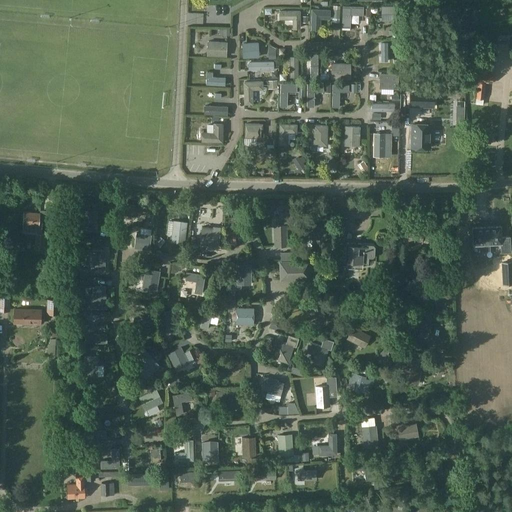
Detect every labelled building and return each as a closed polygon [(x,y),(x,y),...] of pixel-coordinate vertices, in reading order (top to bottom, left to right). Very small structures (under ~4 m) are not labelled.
[(341,6),(341,27),(349,27),(349,15),(362,15),(362,6),(341,6)] [(381,6),(381,21),(399,21),(399,6),(381,6)] [(299,11),(279,11),(279,19),(292,19),(292,28),(299,28),(299,11)] [(311,11),(311,29),(319,29),(319,19),(329,19),(329,11),(311,11)] [(208,41),(208,55),(225,56),(225,42),(208,41)] [(390,57),(389,41),(380,41),(380,57),(390,57)] [(242,43),(242,57),(258,57),(257,42),(242,43)] [(336,51),(328,53),(330,61),(338,59),(336,51)] [(330,63),(330,78),(349,78),(349,63),(330,63)] [(475,98),(475,104),(482,105),(483,99),(485,83),(491,83),(492,75),(486,74),(487,65),(479,64),(477,82),(475,98)] [(212,72),(206,72),(206,77),(205,85),(225,86),(225,78),(212,77),(212,72)] [(379,73),(379,89),(397,89),(397,73),(379,73)] [(277,80),(267,81),(268,89),(277,89),(277,80)] [(244,81),(244,104),(252,104),(252,90),(262,90),(262,81),(244,81)] [(279,84),(279,106),(287,106),(287,92),(296,92),(296,84),(279,84)] [(306,84),(306,106),(314,106),(314,91),(322,91),(322,84),(306,84)] [(331,84),(331,107),(339,107),(339,92),(348,92),(348,84),(331,84)] [(424,97),(423,109),(431,109),(432,98),(424,97)] [(200,132),(200,141),(221,141),(221,123),(213,123),(212,133),(200,132)] [(244,123),(244,137),(259,137),(259,128),(261,128),(261,123),(244,123)] [(279,124),(278,145),(286,145),(287,132),(295,133),(296,124),(279,124)] [(411,147),(429,148),(429,140),(430,140),(431,140),(432,133),(430,133),(430,125),(411,124),(411,147)] [(313,125),(313,144),(326,144),(326,125),(313,125)] [(344,126),(344,145),(358,145),(358,126),(344,126)] [(384,134),(374,134),(373,156),(384,156),(384,134)] [(476,143),(490,144),(491,136),(478,134),(476,143)] [(298,159),(293,162),(296,167),(302,164),(303,163),(299,158),(298,159)] [(331,159),(325,163),(329,171),(335,167),(331,161),(331,159)] [(84,231),(97,231),(97,210),(84,210),(84,231)] [(24,212),(22,224),(21,233),(34,234),(33,249),(44,250),(45,234),(41,234),(42,221),(38,221),(39,213),(24,212)] [(175,220),(173,234),(172,241),(184,243),(187,222),(175,220)] [(500,224),(473,226),(474,244),(480,243),(481,249),(491,248),(490,242),(501,241),(502,250),(511,249),(510,234),(501,235),(500,224)] [(274,225),(275,246),(285,246),(284,225),(274,225)] [(305,225),(304,238),(325,239),(326,226),(305,225)] [(212,238),(201,237),(200,244),(219,246),(220,227),(213,226),(212,238)] [(403,229),(402,242),(422,243),(422,242),(427,242),(428,232),(422,232),(423,231),(412,230),(412,228),(404,227),(403,229)] [(234,232),(226,233),(226,241),(235,241),(234,232)] [(133,248),(148,250),(150,235),(136,233),(133,248)] [(160,236),(154,243),(159,248),(165,241),(160,236)] [(191,236),(189,242),(196,244),(198,238),(191,236)] [(346,243),(345,261),(347,261),(347,262),(347,267),(361,268),(361,263),(367,263),(367,258),(372,258),(373,257),(374,248),(372,246),(365,245),(365,247),(361,246),(361,244),(346,243)] [(299,245),(293,249),(296,254),(302,251),(299,245)] [(104,249),(91,249),(91,268),(104,268),(104,249)] [(293,252),(280,252),(280,261),(293,260),(293,252)] [(279,261),(280,279),(308,278),(307,259),(293,260),(280,261),(279,261)] [(511,261),(501,263),(501,272),(504,272),(504,284),(511,283),(511,261)] [(50,275),(51,264),(42,263),(41,275),(50,275)] [(171,263),(170,273),(174,273),(180,269),(182,269),(182,265),(171,263)] [(250,265),(237,265),(236,290),(241,290),(241,289),(241,284),(250,284),(251,265),(250,265)] [(79,268),(79,277),(87,277),(87,269),(79,268)] [(146,269),(142,287),(156,289),(159,271),(146,269)] [(409,279),(405,286),(417,294),(428,278),(417,271),(411,281),(409,279)] [(194,292),(201,293),(204,275),(187,272),(185,279),(196,281),(194,292)] [(43,281),(34,286),(38,292),(46,286),(43,281)] [(106,293),(94,293),(88,293),(88,308),(106,308),(106,293)] [(9,297),(5,297),(0,296),(0,310),(9,311),(9,297)] [(59,299),(51,299),(46,299),(46,314),(59,314),(59,299)] [(322,303),(303,305),(304,317),(323,315),(322,303)] [(200,326),(207,328),(210,316),(218,318),(220,311),(205,307),(200,326)] [(152,308),(133,311),(135,325),(154,323),(152,308)] [(235,323),(253,323),(253,308),(235,308),(235,323)] [(44,311),(40,310),(14,309),(13,323),(39,324),(39,323),(43,323),(44,311)] [(161,329),(174,327),(172,309),(159,311),(161,329)] [(186,314),(184,322),(191,323),(193,316),(186,314)] [(413,314),(410,329),(430,332),(433,318),(413,314)] [(233,333),(252,335),(253,324),(234,323),(233,333)] [(93,334),(94,326),(85,325),(84,342),(107,343),(107,334),(93,334)] [(364,347),(370,336),(353,327),(347,339),(364,347)] [(281,350),(278,360),(287,363),(292,345),(294,346),(297,338),(289,335),(287,341),(276,338),(273,348),(281,350)] [(316,353),(313,363),(323,366),(328,348),(330,349),(333,341),(324,338),(322,345),(310,342),(308,351),(316,353)] [(47,344),(47,355),(48,355),(48,363),(55,363),(55,339),(49,339),(49,344),(47,344)] [(131,340),(124,342),(126,349),(133,347),(131,340)] [(188,363),(180,347),(168,352),(175,369),(188,363)] [(379,353),(376,364),(389,367),(393,356),(390,348),(386,347),(379,353)] [(132,362),(141,373),(155,361),(146,350),(132,362)] [(445,351),(443,358),(449,361),(452,353),(445,351)] [(84,355),(84,375),(97,375),(97,355),(84,355)] [(404,380),(418,383),(421,370),(416,369),(419,358),(408,356),(405,367),(401,365),(398,376),(405,378),(404,380)] [(215,377),(222,377),(222,366),(235,366),(235,359),(215,359),(215,377)] [(365,375),(352,372),(349,385),(354,387),(353,388),(365,392),(369,379),(364,378),(365,375)] [(175,373),(167,379),(172,386),(180,381),(175,373)] [(263,377),(260,388),(267,390),(267,392),(280,395),(282,383),(273,381),(273,379),(263,377)] [(329,389),(335,388),(335,377),(326,378),(327,384),(329,384),(329,389)] [(327,387),(326,385),(315,385),(316,406),(328,406),(327,387)] [(139,396),(145,410),(162,402),(156,388),(139,396)] [(207,388),(207,396),(214,396),(215,388),(207,388)] [(172,395),(176,414),(183,413),(181,401),(191,398),(189,391),(172,395)] [(216,391),(215,404),(234,405),(234,392),(216,391)] [(443,394),(440,402),(448,405),(451,398),(443,394)] [(287,406),(287,414),(298,414),(294,404),(294,403),(287,403),(287,406)] [(168,428),(178,423),(174,415),(165,420),(168,428)] [(91,418),(83,419),(84,438),(105,437),(105,429),(92,430),(91,418)] [(159,418),(153,421),(156,428),(162,424),(159,418)] [(418,435),(415,423),(397,426),(399,439),(418,435)] [(374,425),(360,426),(362,447),(376,445),(374,425)] [(109,437),(115,435),(112,428),(106,430),(109,437)] [(328,444),(318,445),(318,454),(335,453),(335,432),(327,433),(328,444)] [(290,434),(277,434),(279,454),(291,453),(290,434)] [(247,437),(242,438),(242,441),(243,456),(255,455),(254,437),(247,437)] [(175,453),(176,461),(194,460),(193,439),(185,440),(185,452),(175,453)] [(217,460),(216,441),(202,441),(203,460),(217,460)] [(101,460),(101,468),(119,467),(118,448),(112,448),(112,460),(101,460)] [(151,462),(160,461),(159,448),(150,449),(151,462)] [(415,458),(397,458),(397,465),(402,465),(402,472),(409,472),(409,465),(415,465),(415,458)] [(441,459),(427,460),(427,474),(442,473),(441,459)] [(94,461),(91,462),(84,462),(85,480),(95,480),(94,461)] [(353,462),(353,470),(364,469),(365,480),(373,479),(371,461),(353,462)] [(274,470),(257,470),(257,479),(275,479),(274,470)] [(297,470),(297,479),(315,479),(315,478),(315,470),(297,470)] [(218,471),(218,481),(238,480),(238,471),(218,471)] [(180,472),(180,481),(196,481),(196,472),(180,472)] [(159,474),(127,475),(128,484),(159,483),(159,490),(168,489),(168,473),(159,474)] [(67,498),(84,498),(83,475),(75,476),(76,484),(67,484),(67,498)] [(114,495),(113,483),(101,483),(101,496),(114,495)]
